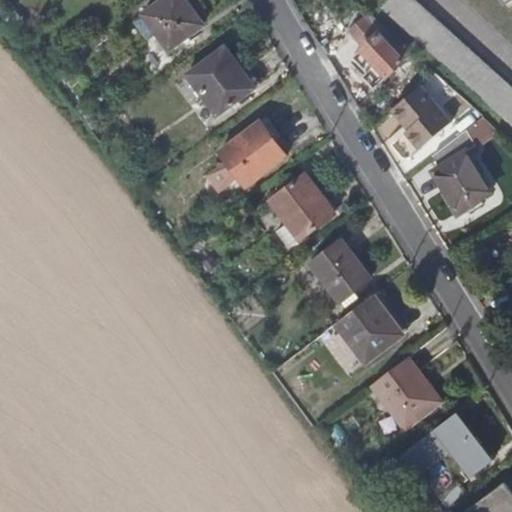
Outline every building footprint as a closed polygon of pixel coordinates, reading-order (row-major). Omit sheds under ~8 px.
[(159,0),(133,20),(160,56),(193,30),(171,0),(159,0)] [(511,82),(422,0),(393,0),(388,6),(511,118),(511,82)] [(392,79),(415,53),(370,13),(349,36),(364,51),(363,53),(392,79)] [(178,82),(195,105),(233,76),(225,66),(217,53),(178,82)] [(231,62),(225,66),(233,76),(237,72),(231,62)] [(250,89),(237,72),(233,76),(245,93),(250,89)] [(233,76),(195,105),(207,121),(245,93),(233,76)] [(451,123),(421,86),(394,109),(411,129),(406,134),(420,150),(451,123)] [(221,150),(247,183),(288,151),(263,119),(221,150)] [(451,163),(470,151),(479,145),(471,131),(443,151),(451,163)] [(442,168),(451,163),(443,151),(435,157),(442,168)] [(451,163),(481,201),(495,192),(470,151),(451,163)] [(451,163),(442,168),(437,171),(461,213),(481,201),(451,163)] [(273,196),(276,199),(310,174),(306,169),(273,196)] [(310,174),(276,199),(291,219),(279,228),(292,245),(337,209),(310,174)] [(313,261),(343,298),(372,275),(342,238),(313,261)] [(378,287),(343,315),(374,356),(406,331),(388,308),(393,304),(378,287)] [(388,308),(406,331),(416,323),(398,300),(393,304),(388,308)] [(380,379),(414,422),(447,396),(413,353),(380,379)] [(318,384),(295,354),(274,369),(297,401),(318,384)] [(460,406),(411,444),(425,461),(456,437),(479,464),(496,451),(460,406)] [(434,497),(444,509),(467,490),(458,478),(434,497)] [(466,511),(511,511),(511,483),(508,478),(466,511)]
